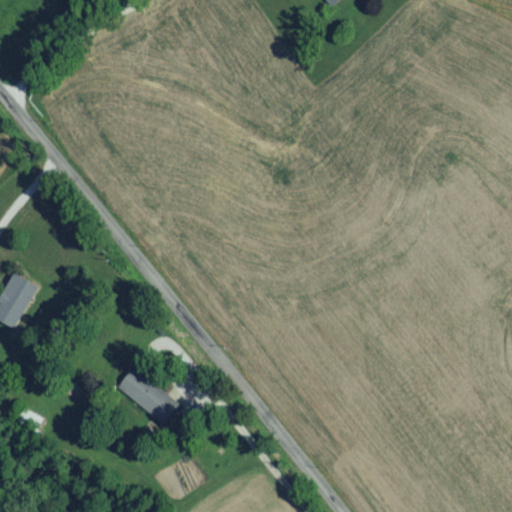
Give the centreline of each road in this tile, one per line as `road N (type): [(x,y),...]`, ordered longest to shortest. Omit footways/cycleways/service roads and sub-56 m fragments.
road 1 (residential): [(344,511),(25,113),(14,75),(0,67)]
road 2 (residential): [(301,511),(182,364)]
